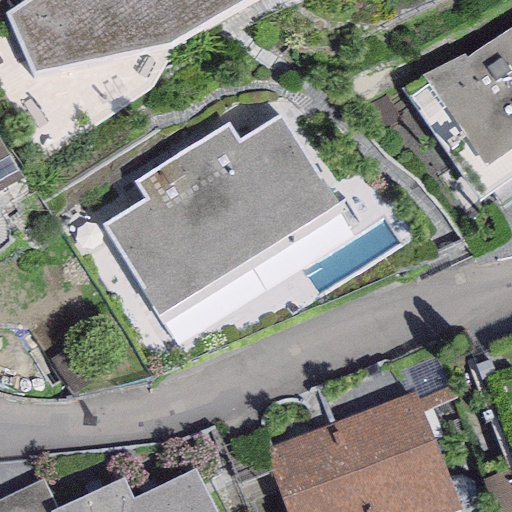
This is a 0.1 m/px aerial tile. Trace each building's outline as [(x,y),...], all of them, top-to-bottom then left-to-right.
[(47,0),(5,26),(35,84),(171,60),(270,0),(47,0)] [(463,80),(420,94),(484,194),(511,174),(511,56),(466,85),(463,80)] [(133,196),(146,214),(101,242),(159,333),(337,219),(281,130),(238,157),(227,139),(133,196)] [(0,207),(22,193),(0,154),(0,207)] [(511,337),(473,352),(511,453),(511,337)] [(415,389),(336,420),(372,511),(437,511),(460,503),(415,389)] [(288,511),(372,511),(336,420),(264,449),(288,511)] [(216,511),(194,465),(133,497),(125,475),(58,504),(45,478),(0,499),(0,511),(216,511)]
